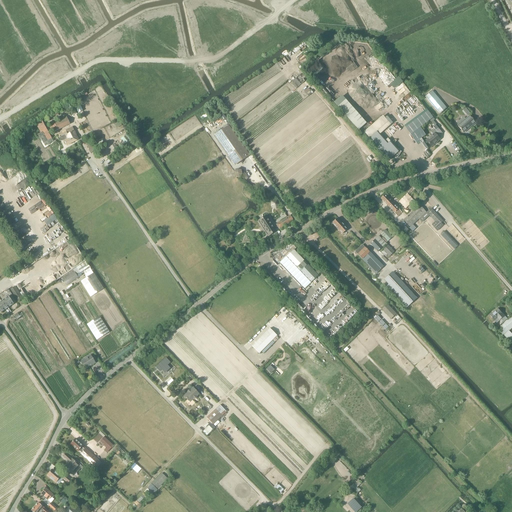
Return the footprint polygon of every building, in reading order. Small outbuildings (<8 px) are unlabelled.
[(447,107),(433,90),(426,96),(440,113),(447,107)] [(67,111),(75,108),(72,101),(64,104),(67,111)] [(56,110),(59,116),(62,114),(65,112),(62,107),(56,110)] [(475,123),(469,116),(458,126),(463,132),(469,127),(470,127),(475,123)] [(64,127),(60,119),(54,122),(53,121),(49,123),(54,132),(64,127)] [(44,125),(41,120),(37,124),(39,127),(35,129),(38,135),(41,134),(42,137),(44,136),(45,137),(42,139),(46,145),(49,143),(53,141),(49,135),(50,135),(44,125)] [(235,165),(248,155),(251,154),(231,125),(228,127),(215,136),(235,165)] [(66,146),(78,140),(72,127),(65,130),(66,132),(59,135),(61,141),(66,139),(65,137),(67,137),(68,139),(64,141),(66,146)] [(437,137),(440,135),(442,133),(439,129),(436,131),(435,129),(431,132),(433,135),(426,141),(431,147),(439,140),(437,137)] [(398,148),(397,149),(390,142),(388,144),(376,130),(366,138),(387,161),(395,155),(398,158),(401,152),(398,148)] [(91,153),(92,152),(95,151),(89,141),(86,143),(91,153)] [(60,177),(70,172),(69,170),(68,171),(68,170),(67,170),(66,169),(58,173),(60,177)] [(380,199),(397,216),(402,212),(393,203),(394,202),(391,199),(390,200),(385,195),(380,199)] [(271,208),(276,210),(280,205),(277,200),(271,202),(271,208)] [(419,205),(404,220),(410,227),(413,225),(426,212),(419,205)] [(441,219),(434,211),(431,208),(427,212),(430,215),(429,216),(437,223),(435,225),(438,228),(442,225),(441,223),(443,221),(441,219)] [(279,229),(293,220),(290,215),(276,224),(279,229)] [(268,236),(276,231),(266,216),(259,221),(268,236)] [(339,231),(342,234),(347,229),(344,226),(337,218),(332,223),(339,231)] [(378,237),(370,244),(378,252),(386,244),(386,245),(388,243),(387,242),(392,237),(385,230),(381,234),(385,238),(382,241),(378,237)] [(457,246),(443,232),(440,235),(454,249),(457,246)] [(378,261),(362,245),(361,244),(357,249),(358,249),(355,252),(362,259),(370,268),(378,261)] [(387,258),(394,252),(387,244),(380,251),(387,258)] [(318,276),(294,250),(293,251),(286,257),(280,262),(304,288),(318,276)] [(82,275),(77,269),(78,268),(78,267),(61,278),(66,286),(82,275)] [(417,298),(413,294),(392,272),(384,280),(391,288),(388,290),(401,304),(404,302),(408,306),(417,298)] [(94,273),(81,281),(91,296),(103,288),(94,273)] [(19,289),(17,290),(15,286),(10,290),(17,301),(24,297),(19,289)] [(1,302),(6,309),(13,304),(8,297),(4,292),(0,294),(0,300),(1,302)] [(391,319),(396,314),(387,304),(382,309),(391,319)] [(500,321),(503,324),(508,319),(498,309),(490,316),(497,323),(500,321)] [(503,324),(498,328),(510,341),(511,339),(511,333),(509,331),(511,328),(511,315),(511,316),(508,319),(503,324)] [(100,316),(87,324),(97,339),(109,331),(100,316)] [(260,354),(278,335),(271,328),(253,347),(260,354)] [(90,356),(81,362),(85,369),(95,363),(90,356)] [(166,358),(156,367),(160,371),(161,369),(165,373),(170,368),(167,365),(170,363),(166,358)] [(196,396),(198,394),(193,388),(191,390),(190,389),(187,392),(188,393),(184,396),(186,399),(187,399),(187,398),(190,401),(193,399),(194,399),(197,397),(196,396)] [(226,412),(220,405),(206,418),(212,424),(226,412)] [(207,436),(213,429),(211,427),(210,428),(209,426),(203,432),(207,436)] [(104,437),(100,442),(107,448),(105,450),(107,453),(113,446),(104,437)] [(101,463),(95,457),(86,449),(83,446),(75,439),(70,445),(77,451),(81,448),(84,451),(80,454),(96,469),(101,463)] [(79,465),(74,461),(71,459),(66,454),(63,457),(69,462),(64,468),(69,473),(67,476),(71,479),(73,476),(78,471),(75,469),(79,465)] [(56,482),(61,477),(52,470),(47,475),(56,482)] [(155,481),(160,486),(167,479),(162,474),(155,481)] [(157,490),(160,486),(155,481),(151,484),(157,490)] [(52,498),(54,496),(46,489),(41,494),(40,496),(44,499),(45,497),(49,500),(51,497),(52,498)] [(31,510),(33,511),(49,511),(38,503),(31,510)] [(56,511),(58,510),(57,509),(57,508),(51,503),(48,506),(54,511),(55,511),(56,511)]
